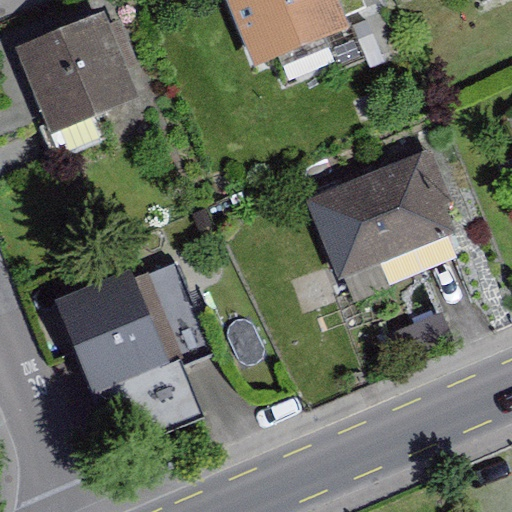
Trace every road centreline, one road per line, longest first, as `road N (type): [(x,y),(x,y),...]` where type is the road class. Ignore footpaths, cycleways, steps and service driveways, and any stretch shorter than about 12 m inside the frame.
road 1 (secondary): [(216,511),(511,383)]
road 2 (residential): [(0,333),(73,511)]
